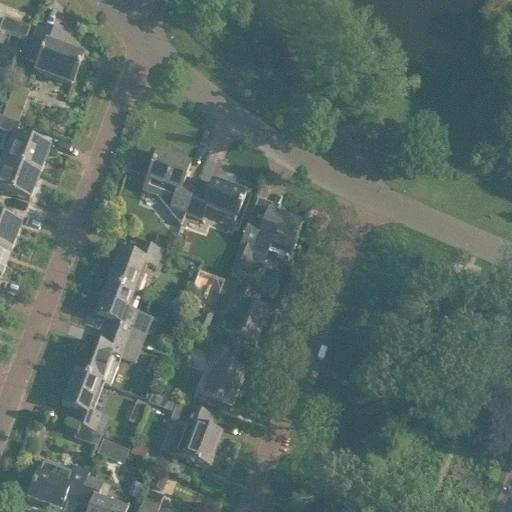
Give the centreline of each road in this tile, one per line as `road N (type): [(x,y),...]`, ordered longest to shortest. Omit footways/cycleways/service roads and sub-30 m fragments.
road 1 (residential): [(0,417),(139,40)]
road 2 (residential): [(243,511),(365,193)]
road 3 (residential): [(365,193),(212,105),(139,40)]
road 4 (residential): [(511,257),(365,193)]
